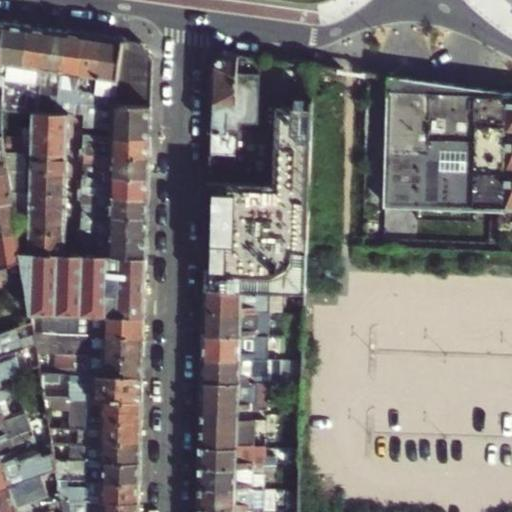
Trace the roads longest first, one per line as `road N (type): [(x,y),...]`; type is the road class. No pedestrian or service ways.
road 1 (residential): [(188,17),(170,511)]
road 2 (residential): [(188,17),(331,34),(408,0)]
road 3 (residential): [(67,0),(188,17)]
